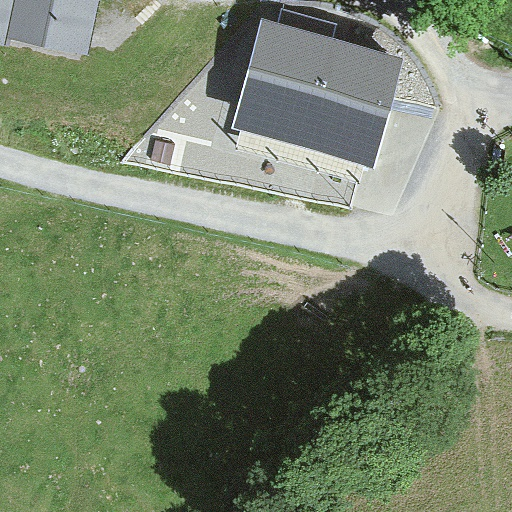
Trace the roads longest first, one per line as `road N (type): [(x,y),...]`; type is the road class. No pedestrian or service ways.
road 1 (track): [(429,264),(0,173)]
road 2 (track): [(324,6),(405,37),(479,124)]
road 3 (track): [(479,124),(429,264)]
